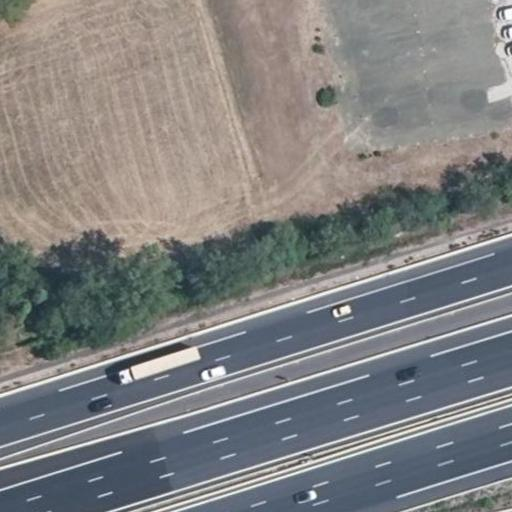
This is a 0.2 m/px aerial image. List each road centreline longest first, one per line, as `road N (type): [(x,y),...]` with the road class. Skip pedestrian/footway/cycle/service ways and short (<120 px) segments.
road 1 (motorway): [(511,266),(0,427)]
road 2 (trunk): [(511,209),(0,309)]
road 3 (motorway): [(511,359),(19,511)]
road 4 (motorway): [(260,511),(511,433)]
